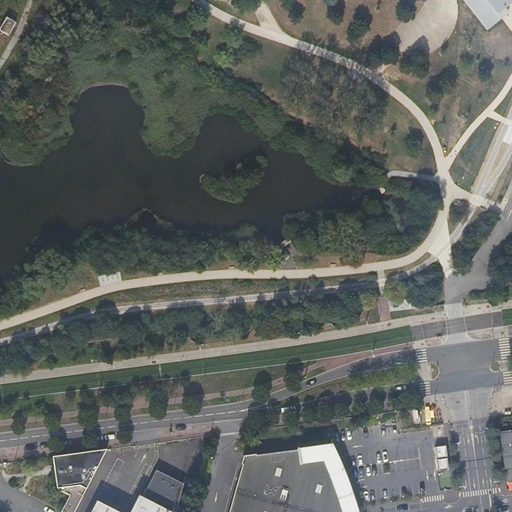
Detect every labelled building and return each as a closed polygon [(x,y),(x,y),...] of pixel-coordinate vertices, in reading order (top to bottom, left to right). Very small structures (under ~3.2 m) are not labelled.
[(511,0),(464,0),(488,31),(509,13),(507,10),(506,8),(510,5),(511,3),(511,0)] [(5,17),(0,25),(0,31),(7,36),(15,22),(5,17)] [(382,184),(379,190),(384,193),(387,187),(384,185),(382,184)] [(292,242),(289,238),(280,243),(282,248),(287,245),(292,242)] [(499,434),(506,482),(511,481),(511,431),(499,433),(499,434)] [(445,447),(434,449),(436,460),(447,458),(445,447)] [(342,511),(339,499),(335,487),(330,474),(324,463),(326,462),(325,460),(323,456),(321,454),(320,453),(318,451),(314,450),(308,450),(308,451),(298,453),(298,449),(296,449),(296,451),(251,457),(251,456),(242,457),(240,466),(241,467),(228,511),(342,511)] [(74,511),(106,450),(52,456),(56,489),(57,489),(69,495),(60,511),(74,511)] [(92,511),(172,511),(185,487),(163,476),(149,502),(140,497),(132,511),(117,511),(97,502),(92,511)]
